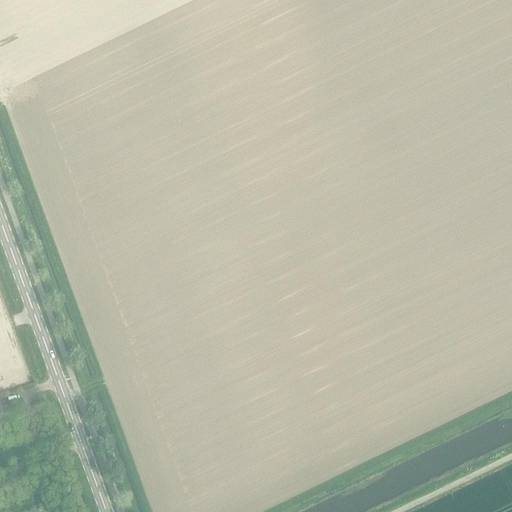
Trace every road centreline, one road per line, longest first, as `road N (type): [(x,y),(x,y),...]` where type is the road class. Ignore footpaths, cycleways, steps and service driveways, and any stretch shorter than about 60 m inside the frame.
road 1 (secondary): [(105,511),(0,220)]
road 2 (track): [(396,511),(511,456)]
